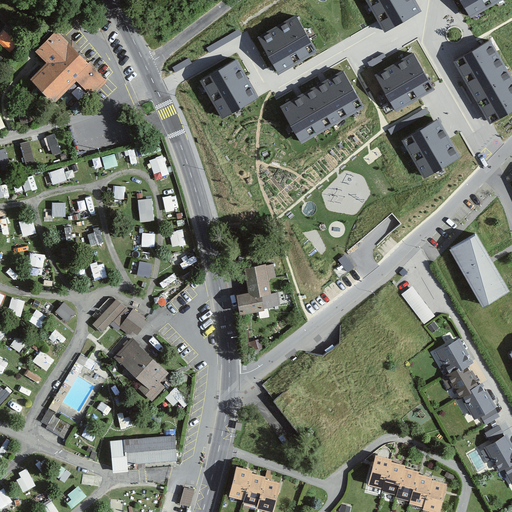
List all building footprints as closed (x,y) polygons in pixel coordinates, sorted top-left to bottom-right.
[(368,0),(379,20),(385,31),(419,12),(411,0),(368,0)] [(460,0),(463,4),(471,17),(500,0),(460,0)] [(296,18),(259,39),(274,65),(279,74),(315,54),(309,42),(302,30),(296,18)] [(239,30),(206,48),(209,53),(242,35),(239,30)] [(58,31),(37,52),(48,63),(33,78),(57,102),(78,81),(94,97),(109,82),(58,31)] [(511,110),(511,81),(489,41),(480,46),(455,61),(490,123),(494,120),(511,110)] [(371,67),(387,59),(385,56),(384,54),(368,63),(369,65),(371,67)] [(414,57),(377,79),(396,111),(420,97),(433,89),(429,84),(414,57)] [(188,59),(173,68),(175,72),(191,63),(188,59)] [(236,63),(202,81),(223,118),(243,106),(256,99),(244,77),(236,63)] [(343,75),(282,110),(302,144),(363,108),(343,75)] [(426,108),(388,130),(391,135),(429,114),(426,108)] [(33,121),(29,109),(17,113),(22,125),(33,121)] [(434,122),(403,139),(424,177),(458,158),(448,140),(437,121),(434,122)] [(55,132),(46,135),(54,154),(62,150),(55,132)] [(30,143),(22,145),(27,166),(36,163),(30,143)] [(7,150),(0,152),(0,156),(4,172),(12,170),(7,150)] [(115,153),(103,156),(106,167),(118,164),(115,153)] [(151,157),(154,178),(169,175),(165,155),(151,157)] [(49,171),(53,184),(68,180),(64,167),(49,171)] [(23,178),(25,191),(37,188),(35,175),(23,178)] [(0,184),(0,197),(10,196),(8,183),(0,184)] [(113,197),(125,198),(125,185),(114,185),(113,197)] [(166,211),(179,208),(176,194),(163,197),(166,211)] [(151,197),(138,199),(141,221),(154,219),(151,197)] [(67,217),(66,201),(52,201),(52,208),(45,208),(45,217),(67,217)] [(34,219),(20,221),(23,236),(37,233),(34,219)] [(88,232),(92,245),(104,242),(101,228),(88,232)] [(170,231),(173,246),(186,244),(183,228),(170,231)] [(474,232),(448,248),(483,307),(509,291),(491,260),(474,232)] [(155,233),(136,233),(136,245),(155,245),(155,233)] [(75,248),(62,248),(62,260),(75,260),(75,248)] [(29,253),(30,273),(45,273),(44,252),(29,253)] [(103,260),(90,264),(95,279),(107,275),(103,260)] [(152,262),(140,260),(137,275),(149,277),(152,262)] [(266,262),(244,265),(249,290),(260,289),(270,288),(266,262)] [(195,266),(184,275),(188,281),(200,271),(195,266)] [(412,285),(401,293),(424,323),(435,314),(412,285)] [(249,290),(237,292),(240,310),(264,306),(262,294),(260,289),(249,290)] [(279,291),(262,294),(264,306),(281,303),(279,291)] [(12,296),(8,312),(21,316),(26,300),(12,296)] [(118,332),(121,329),(131,336),(135,333),(139,336),(149,323),(146,321),(147,320),(134,310),(133,312),(115,299),(110,300),(93,316),(98,321),(93,326),(102,335),(112,325),(118,332)] [(75,311),(64,301),(56,310),(67,320),(75,311)] [(35,309),(30,321),(43,327),(49,315),(35,309)] [(335,348),(289,385),(330,440),(396,388),(373,360),(400,339),(379,312),(335,348)] [(434,321),(428,326),(433,332),(439,327),(434,321)] [(437,349),(449,371),(466,362),(471,359),(459,337),(437,349)] [(259,338),(250,341),(254,353),(263,350),(259,338)] [(170,374),(134,339),(115,357),(144,385),(140,389),(154,403),(168,389),(161,383),(170,374)] [(41,349),(33,360),(47,370),(55,359),(41,349)] [(42,422),(49,426),(63,403),(79,377),(89,359),(83,355),(42,422)] [(0,356),(0,372),(2,374),(9,362),(0,356)] [(463,392),(479,383),(466,362),(449,371),(448,373),(460,394),(463,392)] [(476,415),(494,405),(481,382),(479,383),(463,392),(476,415)] [(0,384),(0,403),(10,393),(1,384),(0,384)] [(176,406),(184,397),(175,387),(166,397),(176,406)] [(25,416),(28,406),(22,404),(24,397),(19,396),(14,413),(25,416)] [(495,408),(482,415),(486,423),(500,415),(495,408)] [(499,424),(486,432),(490,439),(503,432),(499,424)] [(499,464),(503,462),(511,456),(511,443),(506,433),(487,444),(499,464)] [(177,436),(111,441),(114,471),(179,466),(177,436)] [(511,456),(503,462),(511,478),(511,456)] [(387,479),(389,479),(392,464),(393,462),(376,457),(368,486),(384,490),(387,479)] [(383,494),(397,498),(401,485),(403,485),(406,471),(407,468),(392,464),(389,479),(387,479),(384,490),(383,494)] [(62,466),(56,475),(65,480),(71,471),(62,466)] [(26,468),(19,471),(27,488),(34,484),(26,468)] [(249,489),(251,490),(255,475),(256,472),(239,468),(231,497),(247,500),(249,489)] [(397,500),(411,503),(414,491),(416,492),(420,477),(420,474),(406,471),(403,485),(401,485),(397,498),(397,500)] [(457,477),(448,473),(446,477),(454,482),(457,477)] [(245,504),(260,508),(263,495),(265,496),(269,481),(270,478),(255,475),(251,490),(249,489),(247,500),(245,504)] [(410,506),(424,510),(427,497),(430,498),(433,483),(434,480),(420,477),(416,492),(414,491),(411,503),(410,506)] [(276,511),(283,485),(269,481),(265,496),(263,495),(260,508),(259,511),(264,511),(276,511)] [(441,511),(448,486),(433,483),(430,498),(427,497),(424,510),(423,511),(441,511)] [(86,495),(78,486),(69,494),(72,498),(67,501),(72,507),(86,495)] [(195,489),(185,486),(181,503),(191,505),(195,489)] [(3,488),(0,489),(0,505),(2,507),(12,501),(3,488)] [(58,511),(59,511),(52,501),(43,507),(46,511),(58,511)]
